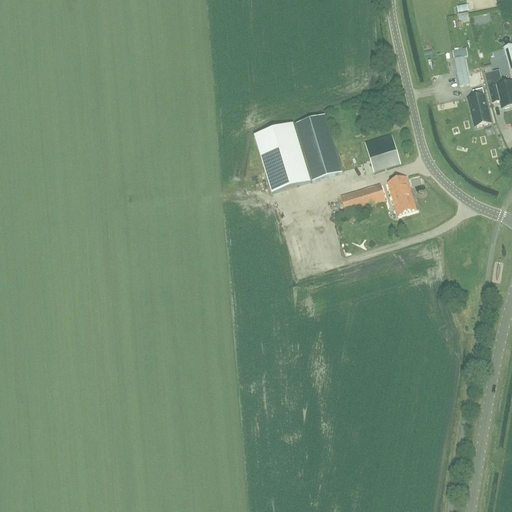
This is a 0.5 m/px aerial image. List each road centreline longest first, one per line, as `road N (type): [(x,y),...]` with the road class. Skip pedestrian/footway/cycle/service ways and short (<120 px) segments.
road 1 (tertiary): [(511,219),(460,195),(431,167),(390,0)]
road 2 (tertiary): [(471,511),(511,299)]
